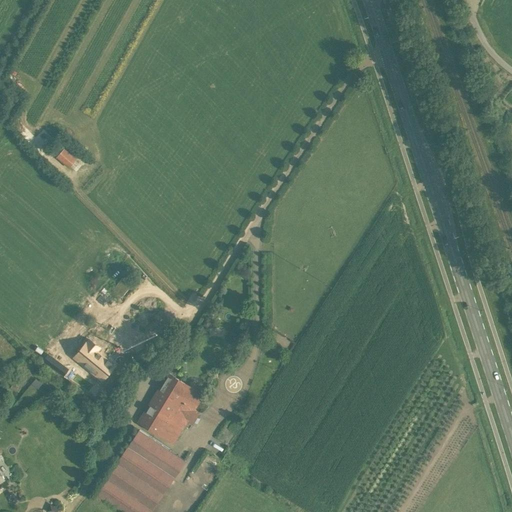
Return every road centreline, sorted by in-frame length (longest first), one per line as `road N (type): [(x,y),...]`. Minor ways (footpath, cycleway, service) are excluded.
road 1 (primary): [(511,435),(387,54)]
road 2 (unclassified): [(195,314),(355,68),(387,54)]
road 3 (track): [(195,314),(53,165)]
